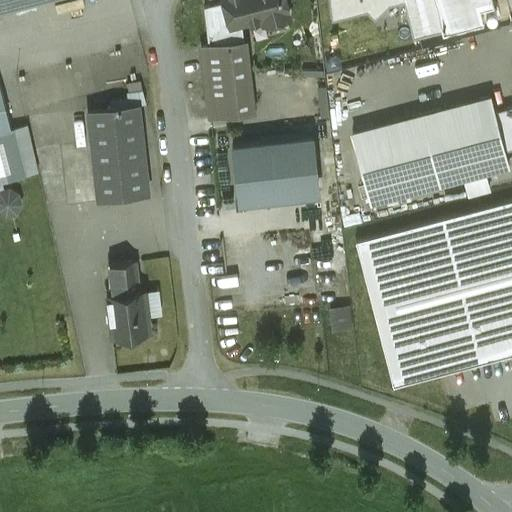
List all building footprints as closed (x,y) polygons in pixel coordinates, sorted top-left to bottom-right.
[(0,0),(0,12),(50,0),(0,0)] [(224,0),(220,0),(206,5),(210,41),(250,37),(249,20),(230,25),(224,0)] [(287,0),(224,0),(230,25),(249,20),(290,10),(287,0)] [(390,4),(405,1),(404,0),(329,0),(332,20),(366,11),(374,19),(390,4)] [(404,0),(405,1),(414,36),(498,15),(493,0),(404,0)] [(210,41),(201,42),(211,117),(256,112),(250,37),(210,41)] [(14,127),(11,128),(0,87),(0,181),(27,174),(14,127)] [(357,131),(376,201),(510,164),(491,95),(357,131)] [(112,106),(87,109),(97,198),(148,191),(138,103),(122,105),(121,98),(111,99),(112,106)] [(259,142),(233,145),(239,200),(265,197),(318,191),(312,137),(260,143),(259,142)] [(9,188),(0,190),(0,211),(6,214),(15,212),(20,203),(18,193),(9,188)] [(510,349),(511,348),(511,199),(357,241),(393,380),(510,349)] [(148,287),(163,286),(161,268),(171,267),(170,256),(146,258),(148,287)] [(135,259),(111,262),(114,292),(138,289),(135,259)] [(114,292),(106,293),(111,334),(115,334),(116,340),(131,338),(130,332),(150,330),(145,289),(145,288),(138,289),(114,292)] [(354,325),(353,303),(332,304),(333,326),(354,325)]
